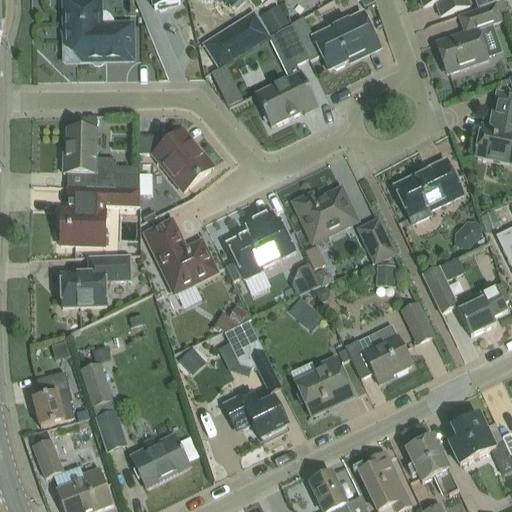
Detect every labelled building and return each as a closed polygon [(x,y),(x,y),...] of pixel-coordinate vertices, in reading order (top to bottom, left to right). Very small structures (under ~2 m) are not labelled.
[(152,0),(155,10),(179,5),(178,0),(152,0)] [(211,2),(212,0),(221,0),(232,11),(243,0),(200,0),(201,0),(204,3),(209,3),(211,2)] [(372,0),(355,0),(356,1),(361,3),(364,11),(375,6),(372,0)] [(466,0),(420,0),(424,9),(436,5),(441,19),(470,9),(466,0)] [(473,0),(477,11),(504,2),(503,0),(473,0)] [(133,63),(132,27),(113,28),(113,23),(110,18),(106,15),(100,14),(100,1),(64,2),(65,50),(80,64),(133,63)] [(436,46),(447,77),(488,63),(477,33),(503,24),(502,23),(511,20),(505,3),(459,19),(465,36),(436,46)] [(277,9),(260,20),(271,37),(288,26),(277,9)] [(270,38),(254,13),(203,46),(219,71),(270,38)] [(380,51),(363,16),(313,40),(304,21),(292,27),(293,28),(309,62),(321,57),(328,73),(364,56),(365,59),(380,51)] [(278,35),(277,36),(278,36),(294,70),(296,68),(298,68),(309,62),(293,28),(278,35)] [(225,69),(211,76),(216,86),(227,110),(242,102),(230,79),(225,69)] [(289,81),(255,98),(271,130),(303,115),(304,117),(318,110),(301,75),(289,81)] [(494,131),(482,128),(476,160),(511,167),(511,97),(497,95),(491,122),(495,123),(494,131)] [(63,159),(63,176),(87,177),(87,190),(67,189),(67,190),(140,193),(140,179),(116,178),(116,168),(116,162),(96,161),(97,150),(97,133),(97,120),(88,120),(88,133),(67,132),(66,159),(63,159)] [(153,157),(184,195),(210,174),(209,171),(210,168),(204,161),(201,162),(191,149),(194,147),(183,133),(166,147),(159,139),(139,139),(139,157),(153,157)] [(463,198),(455,181),(446,163),(427,172),(429,175),(395,191),(412,227),(431,218),(429,215),(463,198)] [(57,231),(56,235),(56,239),(58,242),(61,245),(61,249),(81,250),(103,250),(105,250),(106,210),(140,211),(140,193),(67,190),(67,192),(88,192),(88,205),(77,205),(73,209),(73,214),(67,213),(62,213),(61,228),(57,231)] [(357,225),(341,192),(328,198),(329,200),(317,206),(312,197),(294,206),(313,246),(357,225)] [(494,215),(481,220),(486,235),(500,229),(494,215)] [(233,286),(244,281),(245,283),(263,274),(262,272),(295,256),(287,240),(279,222),(277,223),(273,216),(247,229),(250,236),(227,247),(236,265),(225,270),(233,286)] [(360,233),(375,266),(393,257),(378,224),(360,233)] [(175,295),(216,275),(201,246),(185,253),(172,225),(146,237),(175,295)] [(455,238),(454,248),(460,253),(468,253),(480,240),(481,232),(475,225),(467,226),(455,238)] [(511,271),(511,230),(496,238),(508,263),(511,271)] [(483,241),(477,245),(479,250),(485,247),(483,241)] [(316,250),(305,255),(314,273),(325,267),(316,250)] [(129,259),(89,260),(89,277),(61,278),(63,311),(106,310),(106,284),(130,284),(129,259)] [(320,289),(314,277),(309,267),(297,273),(291,288),(297,300),(320,289)] [(393,282),(394,269),(377,269),(376,282),(393,282)] [(468,291),(485,283),(478,269),(462,277),(468,291)] [(422,278),(441,317),(458,309),(439,270),(422,278)] [(322,274),(314,277),(320,289),(333,283),(330,277),(322,274)] [(493,321),(508,314),(496,290),(480,297),(483,303),(459,315),(471,340),(496,328),(493,321)] [(309,310),(300,302),(289,315),(297,323),(309,310)] [(433,340),(417,307),(402,315),(418,347),(433,340)] [(231,323),(239,328),(250,323),(247,316),(239,310),(231,323)] [(141,318),(129,322),(132,331),(144,327),(141,318)] [(225,336),(240,365),(240,367),(252,371),(256,369),(270,397),(283,391),(250,325),(249,326),(225,336)] [(359,345),(346,352),(350,361),(361,383),(374,377),(379,387),(385,385),(384,383),(412,369),(398,340),(392,326),(358,343),(359,345)] [(106,350),(92,355),(96,368),(110,363),(106,350)] [(200,362),(191,352),(179,363),(188,373),(200,362)] [(346,352),(338,356),(343,365),(350,361),(346,352)] [(353,395),(344,377),(340,368),(335,370),(331,363),(315,371),(318,377),(296,388),(311,419),(329,411),(354,399),(353,395)] [(101,367),(82,373),(108,456),(127,450),(101,367)] [(70,393),(65,375),(36,382),(41,400),(33,402),(41,431),(65,424),(64,423),(75,420),(71,404),(73,404),(70,393)] [(260,410),(252,394),(224,408),(236,431),(243,433),(253,428),(261,443),(288,430),(275,403),(260,410)] [(211,410),(219,428),(228,424),(221,406),(211,410)] [(86,413),(76,416),(78,424),(88,421),(86,413)] [(495,452),(479,419),(452,432),(458,444),(450,448),(460,468),(495,452)] [(93,428),(78,429),(79,442),(94,441),(93,428)] [(47,434),(29,438),(33,450),(46,482),(51,480),(63,476),(51,443),(47,434)] [(511,439),(510,436),(501,441),(503,445),(510,459),(511,461),(511,439)] [(183,453),(181,453),(174,439),(132,460),(147,492),(190,471),(188,468),(183,457),(184,456),(183,453)] [(458,492),(433,441),(407,453),(422,486),(435,480),(439,488),(443,486),(448,497),(458,492)] [(384,511),(393,508),(394,511),(404,511),(411,509),(394,475),(386,457),(385,457),(387,462),(376,468),(373,463),(364,467),(366,473),(359,476),(368,494),(376,511),(384,511)] [(63,476),(51,480),(56,493),(63,511),(104,511),(114,509),(100,472),(98,472),(93,464),(63,476)] [(366,511),(360,499),(346,507),(340,494),(331,476),(311,487),(322,511),(366,511)]
